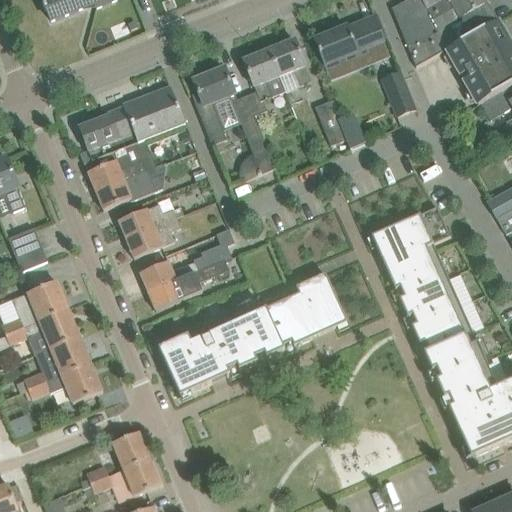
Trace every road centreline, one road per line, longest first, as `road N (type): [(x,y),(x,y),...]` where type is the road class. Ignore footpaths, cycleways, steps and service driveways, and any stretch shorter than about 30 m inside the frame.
road 1 (residential): [(155,411),(28,101)]
road 2 (unclassified): [(28,101),(280,0)]
road 3 (residential): [(0,472),(155,411)]
